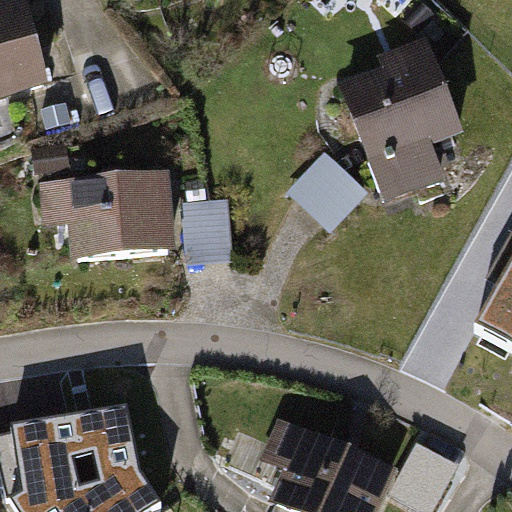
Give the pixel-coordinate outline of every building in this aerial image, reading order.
[(0,0),(0,105),(37,96),(13,0),(0,0)] [(379,78),(332,96),(376,210),(434,188),(420,153),(453,140),(416,46),(373,62),(379,78)] [(323,158),(286,197),(332,238),(366,197),(323,158)] [(157,181),(57,188),(63,270),(163,263),(157,181)] [(181,207),(186,269),(232,266),(225,203),(181,207)] [(511,265),(474,333),(511,354),(511,265)] [(125,414),(10,432),(11,437),(0,438),(0,479),(5,505),(9,511),(159,511),(140,481),(125,414)] [(282,477),(267,511),(376,511),(391,478),(271,428),(255,466),(282,477)]
